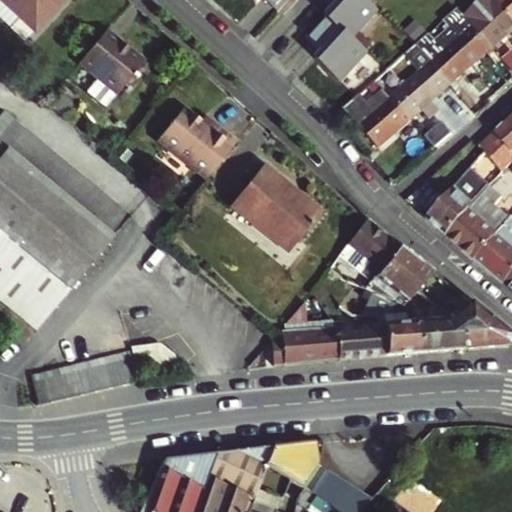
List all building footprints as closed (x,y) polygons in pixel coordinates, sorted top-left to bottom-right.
[(4,0),(0,0),(0,15),(11,26),(21,14),(4,0)] [(4,0),(21,14),(38,30),(65,0),(4,0)] [(325,0),(327,1),(321,7),(344,28),(371,0),(370,0),(325,0)] [(492,46),(511,29),(511,15),(496,0),(482,0),(467,14),(465,12),(460,16),(472,27),(492,46)] [(511,0),(496,0),(511,15),(511,0)] [(344,28),(321,7),(302,29),(316,43),(310,50),(318,57),(334,72),(361,43),(344,28)] [(451,83),(492,46),(472,27),(445,51),(432,63),(451,83)] [(105,35),(79,67),(116,97),(142,65),(105,35)] [(511,39),(499,49),(511,67),(511,39)] [(451,83),(432,63),(424,71),(414,60),(400,73),(408,82),(391,98),(411,118),(451,83)] [(411,118),(391,98),(383,90),(376,96),(366,86),(340,108),(379,146),(411,118)] [(0,114),(0,137),(12,122),(2,113),(0,114)] [(160,145),(206,182),(236,144),(214,127),(209,132),(185,113),(160,145)] [(511,118),(496,134),(511,150),(511,118)] [(12,122),(0,137),(0,148),(5,153),(23,131),(12,122)] [(33,139),(23,131),(5,153),(15,161),(33,139)] [(447,236),(489,190),(494,184),(490,180),(511,155),(511,150),(496,134),(486,143),(491,148),(487,152),(488,153),(428,219),(432,222),(447,236)] [(33,139),(15,161),(26,170),(44,149),(33,139)] [(44,149),(26,170),(36,178),(54,157),(44,149)] [(0,235),(66,290),(110,240),(99,231),(88,222),(77,213),(67,205),(56,195),(46,187),(36,178),(26,170),(15,161),(5,153),(0,159),(0,235)] [(54,157),(36,178),(46,187),(64,165),(54,157)] [(46,187),(56,195),(74,174),(64,165),(46,187)] [(320,213),(263,166),(231,207),(288,253),(320,213)] [(74,174),(56,195),(67,205),(86,183),(74,174)] [(67,205),(77,213),(96,191),(86,183),(67,205)] [(428,183),(413,198),(429,215),(444,200),(428,183)] [(489,190),(447,236),(474,259),(505,227),(507,225),(483,203),(492,193),(489,190)] [(96,191),(77,213),(88,222),(106,200),(96,191)] [(106,200),(88,222),(99,231),(117,210),(106,200)] [(99,231),(110,240),(128,219),(117,210),(99,231)] [(379,271),(399,245),(367,220),(346,246),(373,266),(379,271)] [(511,233),(505,227),(474,259),(488,271),(504,285),(511,277),(511,233)] [(66,290),(0,235),(0,307),(4,311),(0,317),(0,331),(11,339),(18,345),(66,290)] [(389,294),(412,300),(433,273),(399,245),(379,271),(370,284),(366,289),(389,294)] [(346,246),(338,256),(365,276),(373,266),(346,246)] [(338,308),(355,285),(347,283),(329,268),(319,281),(338,308)] [(413,300),(435,310),(440,303),(435,299),(446,284),(433,273),(412,300),(413,300)] [(338,308),(319,281),(311,291),(327,316),(340,311),(338,308)] [(389,294),(380,316),(381,326),(416,323),(413,300),(412,300),(389,294)] [(461,296),(446,315),(458,320),(471,303),(461,296)] [(458,320),(446,315),(435,310),(413,300),(416,323),(420,354),(463,350),(458,320)] [(458,320),(463,350),(506,346),(510,335),(471,303),(458,320)] [(97,358),(112,355),(128,351),(121,323),(75,342),(80,362),(85,361),(97,358)] [(386,357),(420,354),(416,323),(381,326),(386,357)] [(332,324),(289,326),(289,335),(334,330),(333,324),(332,324)] [(334,330),(339,361),(386,357),(381,326),(346,329),(344,324),(338,324),(338,330),(334,330)] [(276,367),(339,361),(334,330),(289,335),(283,335),(283,350),(275,351),(276,367)] [(128,351),(112,355),(119,386),(135,382),(128,351)] [(119,386),(112,355),(97,358),(105,390),(119,386)] [(105,390),(97,358),(85,361),(93,392),(105,390)] [(80,362),(71,364),(79,396),(93,392),(85,361),(80,362)] [(71,364),(55,368),(63,399),(79,396),(71,364)] [(55,368),(41,371),(49,403),(63,399),(55,368)] [(49,403),(41,371),(27,375),(35,406),(49,403)] [(276,445),(268,465),(289,480),(303,490),(314,498),(324,505),(334,511),(358,511),(359,511),(367,503),(312,463),(310,442),(299,443),(276,445)] [(276,445),(236,450),(268,465),(276,445)] [(248,511),(268,465),(236,450),(226,451),(218,452),(209,477),(195,511),(248,511)] [(190,456),(193,477),(202,474),(209,477),(218,452),(190,456)] [(162,469),(182,479),(193,477),(190,456),(168,459),(162,469)] [(193,477),(182,479),(162,469),(139,511),(195,511),(209,477),(202,474),(193,477)] [(303,490),(289,480),(283,496),(296,501),(298,497),(303,490)] [(308,504),(314,498),(303,490),(298,497),(308,504)] [(334,511),(324,505),(314,498),(308,504),(319,511),(334,511)]
